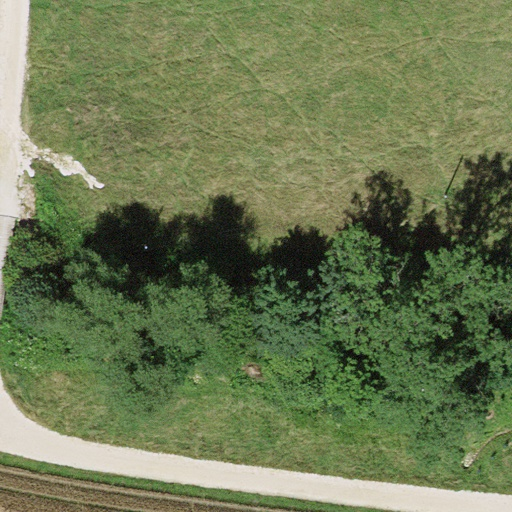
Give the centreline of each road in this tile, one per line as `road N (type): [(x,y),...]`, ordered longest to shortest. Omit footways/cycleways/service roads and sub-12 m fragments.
road 1 (track): [(0,442),(174,477),(456,511)]
road 2 (track): [(12,0),(0,184)]
